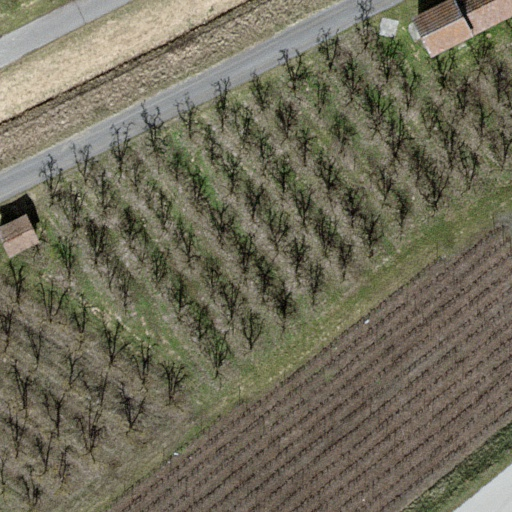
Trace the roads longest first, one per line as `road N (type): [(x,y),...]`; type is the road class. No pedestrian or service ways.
road 1 (track): [(365,0),(0,185)]
road 2 (track): [(0,55),(109,0)]
